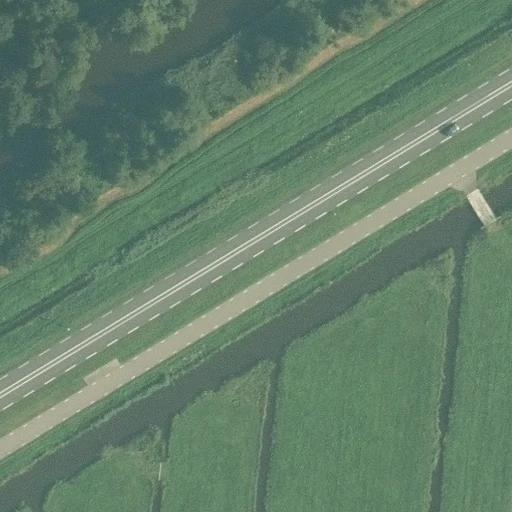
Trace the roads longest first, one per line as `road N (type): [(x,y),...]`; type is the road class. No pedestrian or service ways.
road 1 (primary): [(0,396),(511,84)]
road 2 (unclassified): [(0,442),(511,133)]
